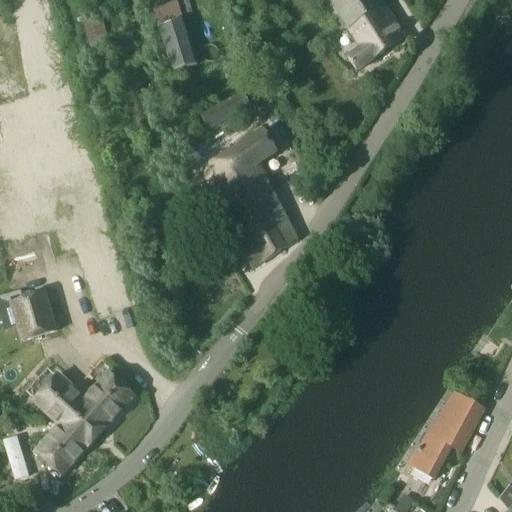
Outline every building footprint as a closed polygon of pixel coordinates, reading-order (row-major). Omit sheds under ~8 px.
[(40,0),(0,0),(0,29),(29,134),(75,122),(40,0)] [(365,7),(376,0),(327,0),(347,30),(370,15),(365,7)] [(406,36),(381,0),(376,0),(365,7),(370,15),(347,30),(360,50),(349,59),(358,73),(375,61),(375,60),(406,36)] [(198,67),(177,3),(152,11),(173,75),(198,67)] [(176,95),(165,99),(170,116),(171,119),(188,112),(181,93),(176,95)] [(242,93),(198,116),(207,133),(251,110),(242,93)] [(0,116),(0,200),(21,195),(0,116)] [(200,173),(231,230),(279,205),(260,167),(278,155),(264,131),(200,173)] [(78,134),(32,146),(44,189),(90,176),(78,134)] [(279,205),(231,230),(234,237),(251,273),(298,242),(279,205)] [(9,305),(21,345),(58,334),(46,294),(9,305)] [(88,430),(99,439),(111,425),(135,400),(107,374),(84,399),(80,396),(67,410),(71,414),(59,428),(76,443),(88,430)] [(33,404),(59,428),(71,414),(67,410),(80,396),(59,377),(33,404)] [(452,450),(459,455),(485,413),(454,394),(430,435),(424,434),(418,444),(421,449),(410,467),(433,482),(452,450)] [(62,478),(99,439),(88,430),(76,443),(59,428),(35,453),(62,478)] [(4,445),(4,448),(4,450),(5,452),(7,454),(9,455),(12,456),(14,455),(16,454),(18,452),(19,450),(19,448),(19,445),(18,443),(16,442),(14,440),(12,440),(9,440),(7,442),(5,443),(4,445)] [(511,511),(511,492),(501,501),(510,511),(509,511),(511,511)] [(408,511),(414,503),(403,497),(395,511),(396,511),(408,511)]
